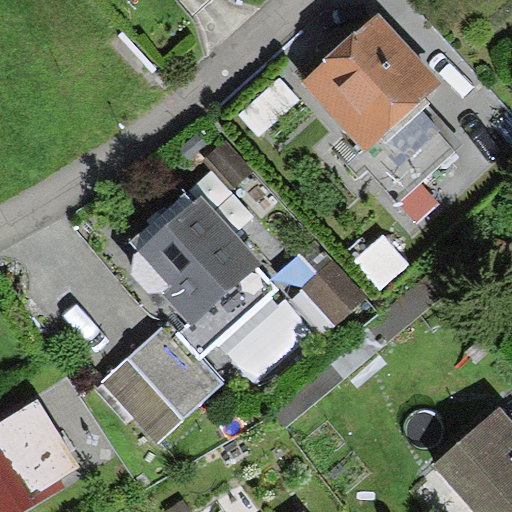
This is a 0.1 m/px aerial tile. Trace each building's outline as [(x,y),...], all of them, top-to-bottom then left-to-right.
[(364,17),(278,91),(381,208),(448,150),(406,102),(424,86),(364,17)] [(220,177),(202,197),(242,235),(260,215),(220,177)] [(185,192),(106,254),(188,359),(267,297),(185,192)] [(25,408),(0,420),(0,511),(25,511),(65,494),(25,408)] [(511,511),(511,447),(492,423),(415,487),(435,511),(511,511)]
